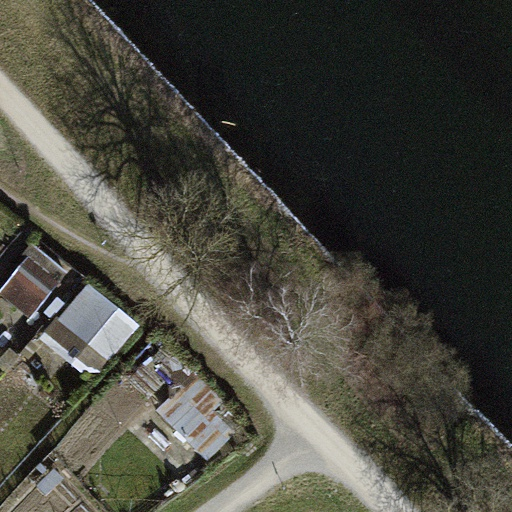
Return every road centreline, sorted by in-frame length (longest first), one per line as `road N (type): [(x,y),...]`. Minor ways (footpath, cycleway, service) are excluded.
road 1 (track): [(0,85),(398,511)]
road 2 (track): [(231,511),(332,443)]
